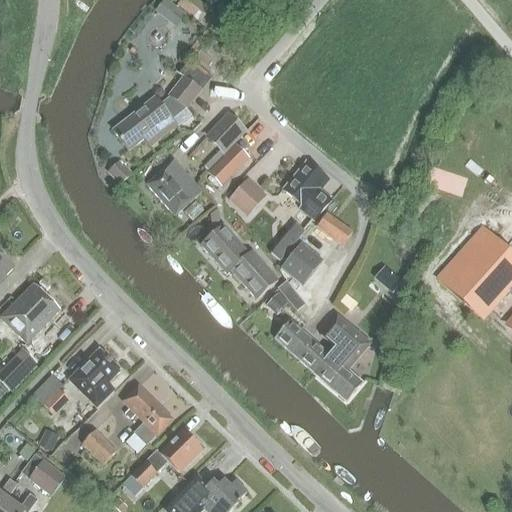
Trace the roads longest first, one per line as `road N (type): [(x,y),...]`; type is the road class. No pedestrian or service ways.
road 1 (tertiary): [(336,511),(115,298),(47,221),(25,148),(48,0)]
road 2 (residential): [(316,324),(369,220),(364,202),(238,92)]
road 3 (residential): [(238,92),(322,0)]
